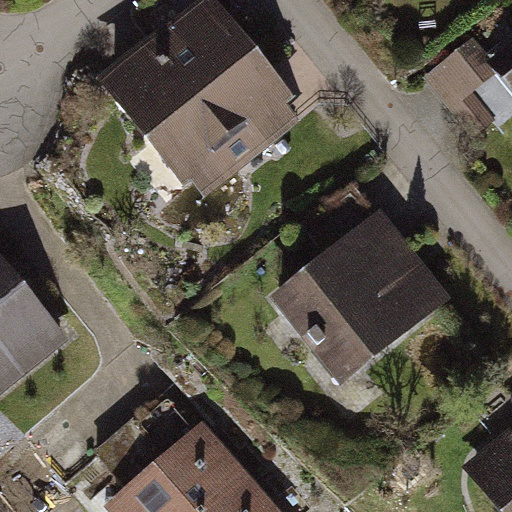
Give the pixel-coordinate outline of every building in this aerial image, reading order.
[(304,114),(217,0),(191,0),(99,70),(195,196),(304,114)] [(511,43),(489,62),(511,90),(511,43)] [(460,107),(490,72),(461,48),(431,83),(460,107)] [(443,294),(372,202),(263,285),(334,377),(443,294)] [(0,416),(76,360),(0,257),(0,416)] [(272,511),(195,412),(94,489),(111,511),(272,511)] [(511,511),(511,427),(463,465),(499,511),(511,511)]
